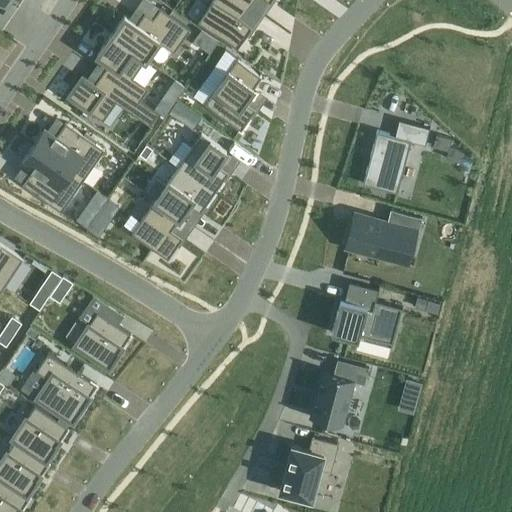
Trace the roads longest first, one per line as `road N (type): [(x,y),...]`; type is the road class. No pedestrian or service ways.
road 1 (residential): [(369,0),(305,82),(275,217),(242,299)]
road 2 (residential): [(242,299),(291,321),(298,338),(275,408),(223,504)]
road 3 (residential): [(211,341),(0,208)]
road 4 (residential): [(211,341),(80,511)]
